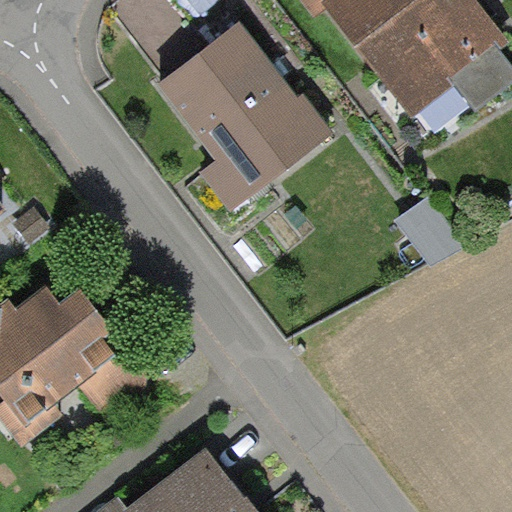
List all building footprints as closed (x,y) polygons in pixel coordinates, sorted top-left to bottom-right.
[(302,0),(315,17),(329,6),(412,118),(455,86),(477,116),(511,89),(511,57),(506,48),(511,45),(477,0),(302,0)] [(243,20),(158,84),(218,164),(203,176),(231,213),(338,134),(306,92),(300,97),(243,20)] [(0,197),(0,217),(10,211),(0,197)] [(47,287),(20,308),(13,299),(3,307),(2,339),(0,340),(0,389),(7,398),(0,403),(0,417),(25,449),(67,416),(57,404),(78,388),(103,420),(152,381),(80,289),(61,304),(47,287)] [(260,511),(210,445),(129,506),(119,494),(95,511),(260,511)]
